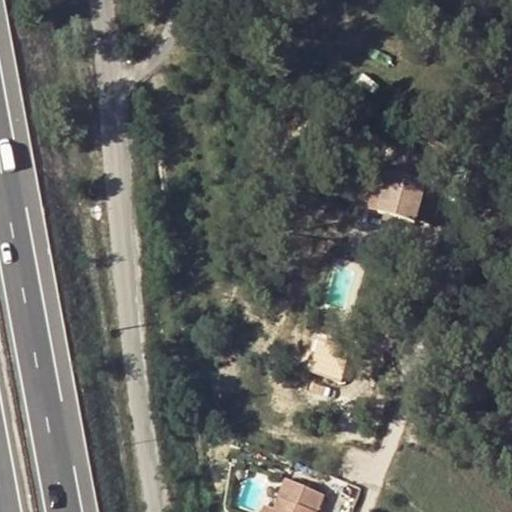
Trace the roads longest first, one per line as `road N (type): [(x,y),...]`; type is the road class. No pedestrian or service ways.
road 1 (residential): [(157,511),(137,399),(102,0)]
road 2 (motorway): [(69,511),(0,121)]
